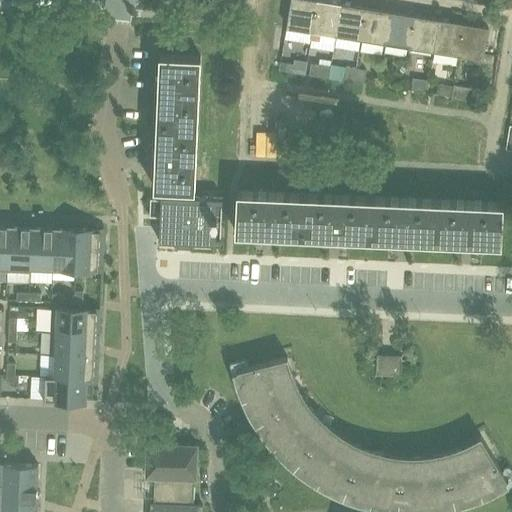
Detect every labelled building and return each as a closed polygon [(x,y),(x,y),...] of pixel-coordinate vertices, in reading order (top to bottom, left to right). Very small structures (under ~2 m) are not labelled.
[(290,0),(287,26),(312,30),(316,0),(290,0)] [(320,0),(316,0),(312,30),(312,31),(311,38),(319,39),(320,32),(336,34),(341,3),(320,0)] [(336,34),(361,38),(366,7),(341,3),(336,34)] [(361,38),(385,42),(390,11),(366,7),(361,38)] [(385,42),(410,46),(415,15),(390,11),(385,42)] [(410,46),(434,50),(439,19),(415,15),(410,46)] [(434,50),(458,54),(463,23),(439,19),(434,50)] [(458,54),(483,58),(488,27),(463,23),(458,54)] [(160,54),(158,93),(157,120),(198,122),(201,55),(160,54)] [(280,61),(278,69),(305,74),(308,61),(294,59),(293,64),(280,61)] [(329,77),(331,66),(311,62),(309,74),(329,77)] [(344,79),(354,81),(356,68),(346,66),(344,79)] [(354,81),(364,83),(366,70),(356,68),(354,81)] [(413,77),(412,89),(427,91),(429,79),(413,77)] [(437,93),(450,95),(452,85),(438,83),(437,93)] [(479,88),(454,84),(452,97),(476,101),(479,88)] [(157,120),(156,147),(154,187),(195,189),(198,122),(157,120)] [(236,232),(275,233),(302,235),(304,194),(238,191),(236,232)] [(302,235),(341,236),(369,237),(370,197),(304,194),(302,235)] [(160,240),(176,240),(220,242),(222,198),(162,195),(160,240)] [(369,237),(396,239),(435,240),(437,200),(370,197),(369,237)] [(435,240),(462,242),(501,243),(503,203),(437,200),(435,240)] [(0,270),(7,271),(9,226),(0,225),(0,270)] [(9,226),(7,271),(31,272),(31,267),(30,267),(32,227),(9,226)] [(32,227),(30,267),(31,267),(54,268),(54,267),(53,267),(55,228),(32,227)] [(55,228),(53,267),(54,267),(76,268),(78,228),(65,228),(65,229),(55,228)] [(78,228),(76,268),(98,269),(100,229),(78,228)] [(511,296),(511,280),(492,282),(493,298),(511,296)] [(75,290),(74,302),(82,302),(83,290),(75,290)] [(17,292),(17,300),(29,300),(29,292),(17,292)] [(29,292),(29,300),(41,301),(41,293),(29,292)] [(52,293),(51,301),(64,302),(64,294),(52,293)] [(96,333),(97,309),(52,307),(51,331),(96,333)] [(17,317),(9,317),(9,329),(17,329),(17,317)] [(17,329),(9,329),(8,341),(16,341),(17,329)] [(95,356),(96,333),(51,331),(50,355),(55,355),(55,354),(95,356)] [(94,379),(95,356),(55,354),(55,355),(54,376),(54,377),(85,378),(85,379),(94,379)] [(400,355),(381,355),(377,354),(377,373),(400,374),(400,355)] [(397,511),(399,500),(407,500),(407,503),(410,506),(443,504),(446,500),(445,497),(461,494),(462,496),(466,498),(496,486),(498,481),(497,479),(503,476),(506,480),(507,479),(481,435),(475,438),(472,440),(457,446),(451,448),(440,451),(435,452),(430,453),(423,453),(408,454),(403,453),(398,453),(392,452),(383,450),(373,447),(365,444),(361,442),(357,441),(349,437),(344,434),(337,429),(325,420),(319,413),(313,407),(310,403),(304,394),(297,381),(295,378),(292,370),(291,366),(288,355),(247,366),(237,369),(237,371),(242,369),(245,377),(242,377),(240,381),(253,412),(258,413),(260,411),(269,425),(267,427),(266,431),(287,456),(292,455),(306,465),(305,466),(305,471),(334,488),(338,486),(339,484),(346,487),(345,492),(359,495),(359,498),(361,498),(368,505),(373,507),(371,511),(202,511),(203,504),(193,504),(194,478),(195,478),(197,444),(148,442),(146,475),(155,476),(153,502),(151,502),(150,511),(397,511)] [(15,363),(7,362),(7,374),(15,375),(15,363)] [(7,374),(6,383),(19,383),(19,375),(15,375),(7,374)] [(85,379),(85,378),(54,377),(54,376),(45,375),(44,400),(59,400),(59,399),(84,401),(85,379)] [(38,461),(4,460),(3,482),(37,484),(38,461)] [(37,484),(3,482),(2,504),(36,505),(37,484)]
